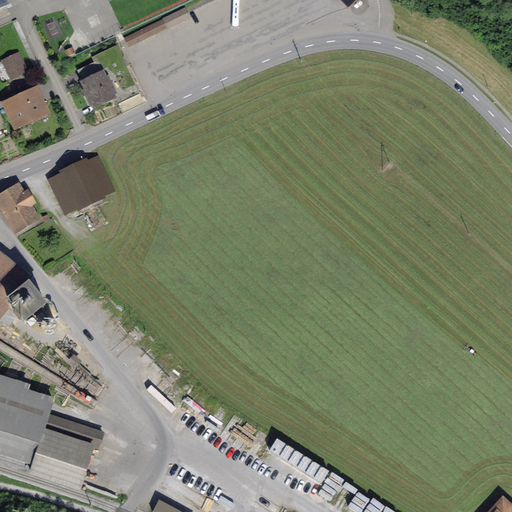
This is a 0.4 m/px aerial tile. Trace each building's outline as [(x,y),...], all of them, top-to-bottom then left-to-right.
[(164,20),(138,32),(142,41),(168,28),(164,20)] [(113,96),(116,102),(135,93),(115,50),(95,59),(97,62),(78,71),(94,105),(113,96)] [(4,62),(12,78),(25,71),(18,56),(4,62)] [(5,100),(16,125),(44,112),(35,92),(18,100),(16,95),(5,100)] [(51,181),(66,213),(114,190),(99,159),(51,181)] [(0,200),(0,203),(15,229),(35,217),(19,189),(0,200)] [(3,295),(25,322),(46,304),(28,283),(20,290),(15,284),(3,295)] [(42,322),(44,321),(46,319),(42,313),(37,317),(42,322)] [(47,319),(44,321),(41,325),(42,331),(45,333),(49,334),(53,333),(55,331),(56,327),(55,323),(54,321),(50,319),(47,319)] [(141,373),(160,356),(152,346),(133,364),(141,373)] [(0,451),(34,463),(31,472),(79,489),(93,447),(97,448),(102,432),(47,414),(52,399),(26,391),(28,386),(0,376),(0,451)] [(328,472),(276,440),(269,451),(321,484),(328,472)] [(153,511),(183,511),(159,500),(153,511)] [(510,511),(509,511),(511,508),(503,500),(491,511),(510,511)]
